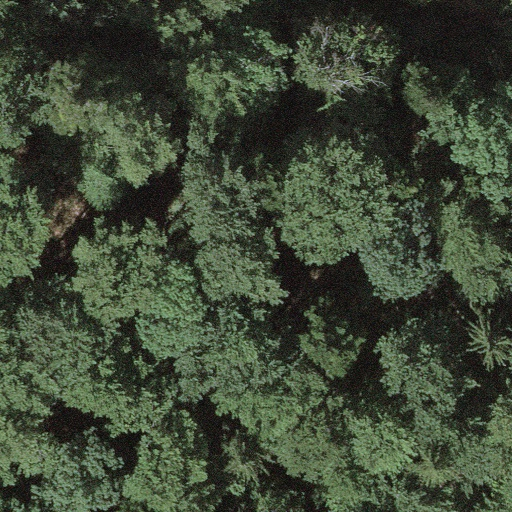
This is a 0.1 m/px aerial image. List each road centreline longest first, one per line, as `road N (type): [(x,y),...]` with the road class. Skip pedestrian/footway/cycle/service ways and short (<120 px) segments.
road 1 (track): [(440,475),(461,402),(447,299),(421,259),(383,238),(340,234),(284,256),(0,441)]
road 2 (track): [(395,511),(511,408)]
